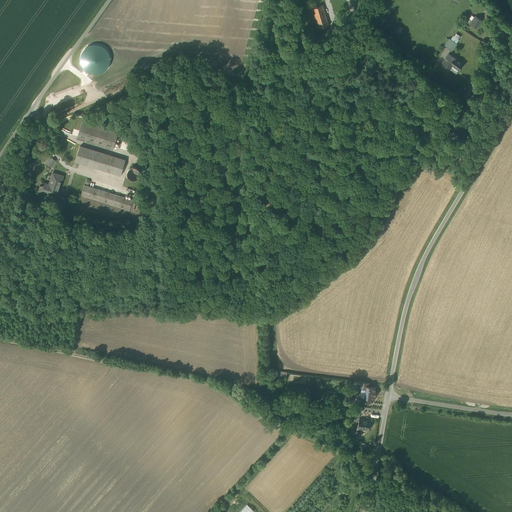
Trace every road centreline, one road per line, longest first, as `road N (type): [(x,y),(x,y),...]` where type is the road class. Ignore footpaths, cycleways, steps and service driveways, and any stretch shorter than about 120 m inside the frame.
road 1 (track): [(44,121),(176,67),(197,66),(242,89),(261,86),(346,18)]
road 2 (unclassified): [(511,109),(421,264),(388,397)]
road 3 (track): [(159,311),(141,82)]
road 4 (unclassified): [(0,159),(109,0)]
road 5 (unclassified): [(511,415),(388,397)]
